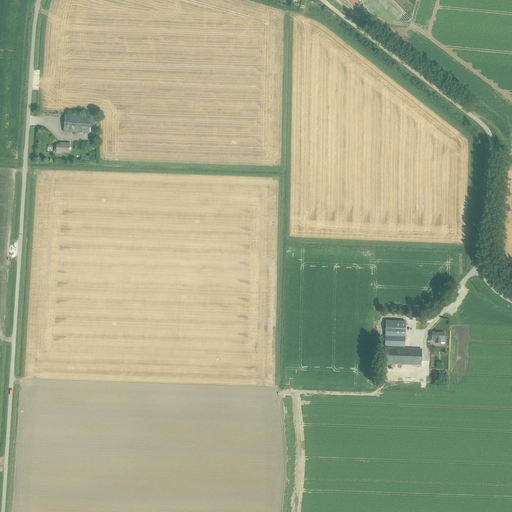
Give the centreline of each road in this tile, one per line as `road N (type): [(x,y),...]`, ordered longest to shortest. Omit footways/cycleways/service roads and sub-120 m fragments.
road 1 (unclassified): [(3,511),(38,0)]
road 2 (unclassified): [(511,301),(480,269),(491,149),(485,127),(323,0)]
